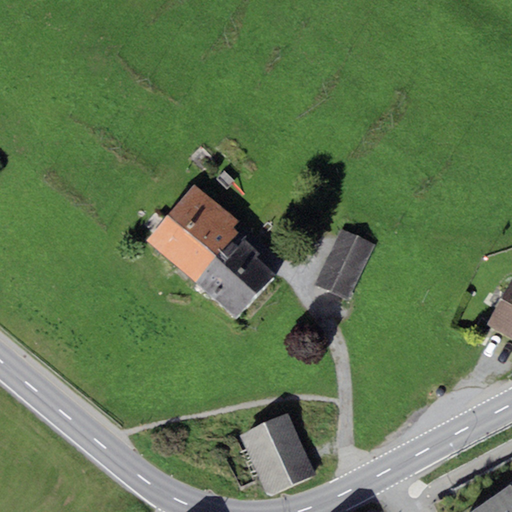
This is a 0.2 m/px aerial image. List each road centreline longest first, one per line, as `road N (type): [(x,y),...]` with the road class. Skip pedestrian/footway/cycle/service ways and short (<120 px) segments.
road 1 (primary): [(211,511),(155,487),(0,360)]
road 2 (primary): [(511,404),(295,511)]
